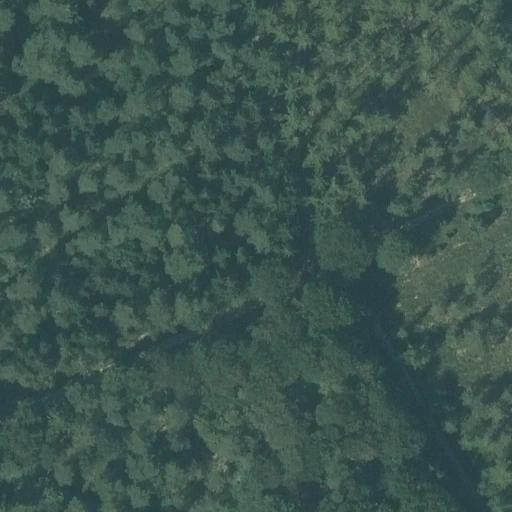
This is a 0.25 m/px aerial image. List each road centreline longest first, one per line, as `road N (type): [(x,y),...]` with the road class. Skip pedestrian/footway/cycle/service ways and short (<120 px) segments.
road 1 (track): [(511,162),(0,424)]
road 2 (track): [(217,0),(315,258),(467,511)]
